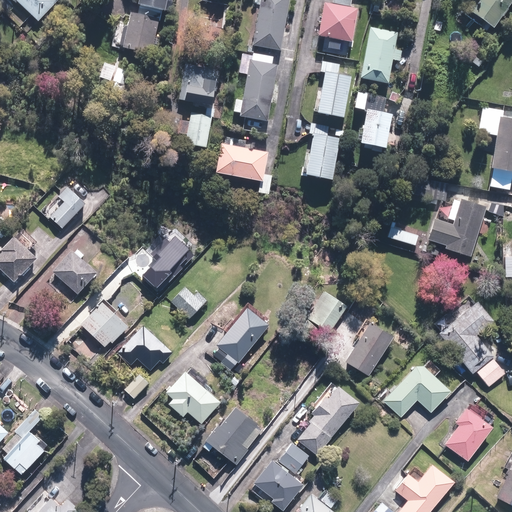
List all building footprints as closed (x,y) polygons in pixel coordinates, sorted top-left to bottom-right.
[(17,0),(40,21),(59,1),(57,0),(17,0)] [(126,49),(153,55),(163,12),(167,13),(169,1),(165,0),(143,0),(140,16),(134,14),(131,28),(126,27),(124,33),(120,31),(117,45),(127,47),(126,49)] [(263,0),(255,47),(282,52),(290,0),(263,0)] [(496,30),(511,7),(511,0),(481,0),(472,13),(496,30)] [(321,38),(354,44),(360,10),(326,4),(321,38)] [(364,80),(390,84),(394,60),(401,61),(403,52),(396,51),(399,34),(372,29),(364,80)] [(234,58),(242,60),(243,52),(235,51),(234,58)] [(242,118),(270,123),(279,66),(273,65),(275,58),(255,55),(254,60),(246,59),(244,70),(250,71),(245,102),(238,101),(236,112),(243,113),(242,118)] [(483,61),(477,56),(468,68),(474,73),(483,61)] [(320,115),(346,119),(353,78),(340,75),(342,65),(324,62),(322,72),(327,73),(320,115)] [(180,101),(214,107),(219,83),(216,83),(218,71),(187,65),(180,101)] [(364,146),(389,151),(395,116),(382,114),(385,97),(360,92),(358,105),(378,109),(377,113),(370,111),(364,146)] [(391,100),(398,104),(402,96),(394,93),(391,100)] [(491,188),(510,191),(511,180),(511,121),(504,120),(506,112),(485,108),(481,131),(483,132),(488,135),(500,137),(491,188)] [(188,145),(208,149),(215,111),(208,110),(207,116),(194,114),(192,124),(185,123),(183,135),(189,136),(188,145)] [(309,177),(334,181),(341,140),(328,138),(330,127),(313,124),(311,134),(316,135),(309,177)] [(260,194),(270,196),(274,176),(266,175),(270,153),(223,144),(218,174),(262,182),(260,194)] [(410,194),(446,201),(449,185),(433,182),(432,184),(412,181),(410,194)] [(53,215),(65,226),(89,200),(71,183),(61,193),(67,199),(53,215)] [(448,250),(472,258),(488,209),(463,201),(462,203),(455,201),(449,220),(456,222),(455,226),(437,221),(430,242),(449,247),(448,250)] [(490,212),(499,215),(501,206),(492,203),(490,212)] [(79,229),(87,236),(94,230),(86,222),(79,229)] [(28,245),(17,234),(0,251),(0,264),(17,280),(24,272),(26,274),(33,266),(31,265),(40,255),(32,248),(37,242),(34,239),(28,245)] [(431,253),(438,257),(441,250),(434,247),(431,253)] [(55,270),(80,292),(100,270),(75,248),(55,270)] [(175,302),(191,317),(209,298),(200,289),(197,292),(190,286),(175,302)] [(310,315),(331,330),(349,303),(328,289),(310,315)] [(86,322),(107,344),(113,339),(115,340),(132,324),(106,296),(93,308),(89,304),(77,316),(84,324),(86,322)] [(441,331),(474,372),(496,354),(478,333),(496,319),(480,299),(441,331)] [(217,354),(232,367),(238,359),(240,361),(271,322),(250,305),(219,343),(224,346),(217,354)] [(302,325),(312,334),(319,327),(308,318),(302,325)] [(348,359),(371,374),(396,334),(373,320),(348,359)] [(139,357),(152,369),(162,359),(165,362),(176,350),(147,322),(119,351),(133,364),(139,357)] [(478,371),(491,385),(507,372),(495,357),(478,371)] [(385,400),(403,416),(419,398),(432,411),(453,389),(437,375),(443,368),(432,358),(427,364),(418,363),(385,400)] [(189,411),(202,423),(223,400),(189,368),(168,390),(175,397),(171,402),(185,415),(189,411)] [(126,388),(136,397),(151,381),(142,372),(126,388)] [(232,380),(237,385),(242,379),(237,374),(232,380)] [(299,438),(319,453),(362,400),(341,382),(331,395),(328,393),(314,411),(317,413),(311,420),(313,421),(299,438)] [(446,443),(469,460),(495,425),(493,423),(499,415),(474,397),(457,420),(461,423),(446,443)] [(208,438),(238,463),(251,448),(244,442),(261,421),(240,404),(223,424),(221,422),(208,438)] [(6,456),(23,473),(46,449),(45,448),(49,443),(37,432),(36,433),(32,429),(44,416),(37,408),(16,429),(19,432),(5,447),(10,452),(6,456)] [(0,441),(10,431),(0,422),(0,441)] [(273,500),(285,509),(306,482),(290,470),(291,468),(297,472),(311,454),(294,441),(280,459),(286,464),(285,465),(274,457),(256,481),(257,482),(250,490),(263,500),(269,492),(276,497),(273,500)] [(399,511),(430,511),(457,479),(435,461),(420,480),(411,472),(397,489),(410,499),(399,511)] [(511,467),(498,495),(511,502),(511,467)] [(0,469),(0,479),(2,482),(9,476),(2,468),(0,469)] [(340,511),(333,506),(340,497),(328,488),(320,497),(313,491),(297,511),(340,511)] [(28,511),(76,511),(78,511),(67,501),(60,508),(51,500),(39,511),(31,511),(30,510),(28,511)] [(373,511),(394,511),(396,511),(384,501),(373,511)]
